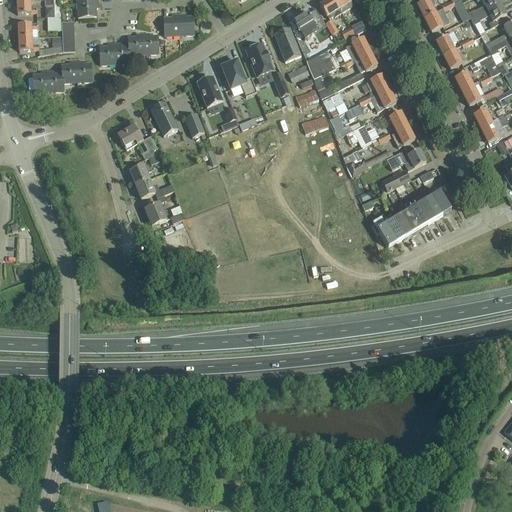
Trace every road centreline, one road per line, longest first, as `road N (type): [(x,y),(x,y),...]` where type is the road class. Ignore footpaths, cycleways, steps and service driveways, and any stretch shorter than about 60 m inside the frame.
road 1 (motorway): [(0,366),(214,367),(511,326)]
road 2 (motorway): [(511,302),(214,343),(0,343)]
road 3 (tertiary): [(54,480),(67,405),(69,287),(15,145)]
road 4 (residential): [(491,223),(377,0)]
road 5 (residential): [(93,121),(148,312)]
road 6 (unclassified): [(93,121),(226,37)]
road 7 (unclassified): [(182,511),(54,480)]
